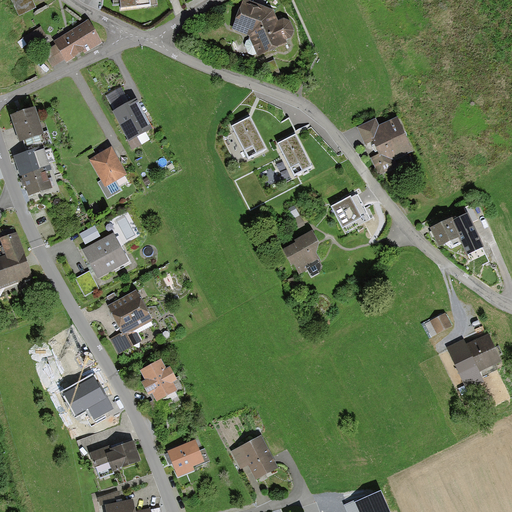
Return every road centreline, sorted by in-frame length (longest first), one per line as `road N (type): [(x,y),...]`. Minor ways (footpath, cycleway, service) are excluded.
road 1 (residential): [(156,44),(312,110),(423,245),(511,306)]
road 2 (residential): [(15,192),(143,431),(173,511)]
road 3 (residential): [(127,32),(0,102)]
